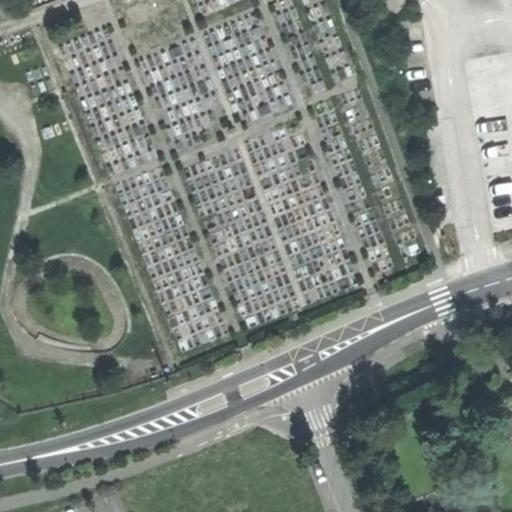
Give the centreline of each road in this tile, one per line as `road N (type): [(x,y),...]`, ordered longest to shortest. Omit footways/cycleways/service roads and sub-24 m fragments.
road 1 (tertiary): [(299,369),(145,434),(0,466)]
road 2 (residential): [(442,17),(488,284)]
road 3 (residential): [(299,369),(358,511)]
road 4 (tertiary): [(429,305),(299,369)]
